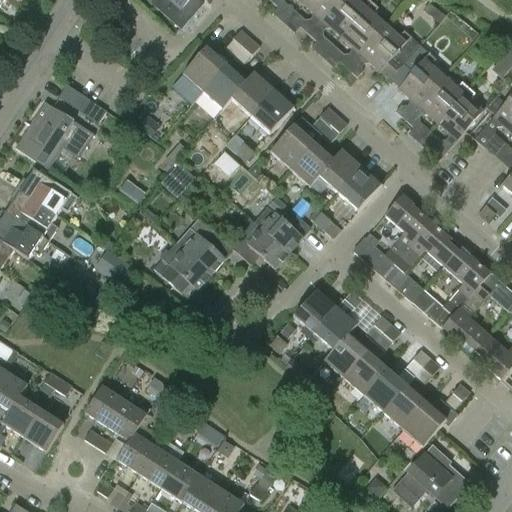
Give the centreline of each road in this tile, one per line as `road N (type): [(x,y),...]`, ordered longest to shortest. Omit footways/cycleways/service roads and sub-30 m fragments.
road 1 (residential): [(410,168),(241,12),(224,9),(186,49),(156,41),(122,13)]
road 2 (residential): [(456,441),(495,400),(332,256)]
road 3 (residential): [(511,252),(410,168)]
road 4 (residential): [(278,304),(249,280),(218,315),(246,341)]
